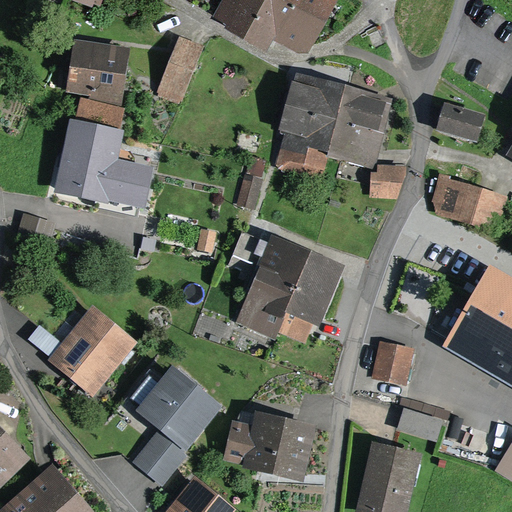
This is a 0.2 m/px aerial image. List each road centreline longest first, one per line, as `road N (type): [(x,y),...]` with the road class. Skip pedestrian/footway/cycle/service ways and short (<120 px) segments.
road 1 (residential): [(327,511),(357,318),(380,236),(406,187),(421,97)]
road 2 (residential): [(0,343),(40,412),(129,511)]
road 3 (residential): [(170,0),(267,54),(296,57),(332,47)]
